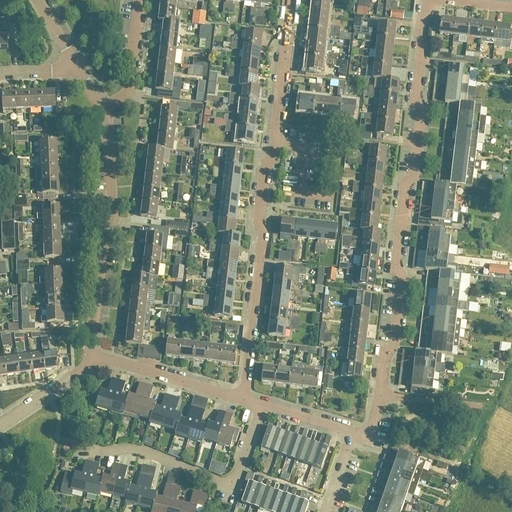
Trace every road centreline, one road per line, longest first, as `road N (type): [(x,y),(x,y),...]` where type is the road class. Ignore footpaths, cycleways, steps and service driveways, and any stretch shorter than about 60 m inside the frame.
road 1 (residential): [(352,432),(369,437),(383,354),(394,341),(401,280),(395,265),(421,113),(415,95),(426,0)]
road 2 (residential): [(242,399),(263,168),(273,143)]
road 3 (unclassified): [(89,355),(112,216),(102,107)]
road 4 (residential): [(90,455),(144,451),(231,488),(262,404)]
road 5 (residential): [(242,399),(89,355)]
road 6 (residential): [(273,143),(291,0)]
road 7 (residential): [(102,107),(126,93),(138,0)]
